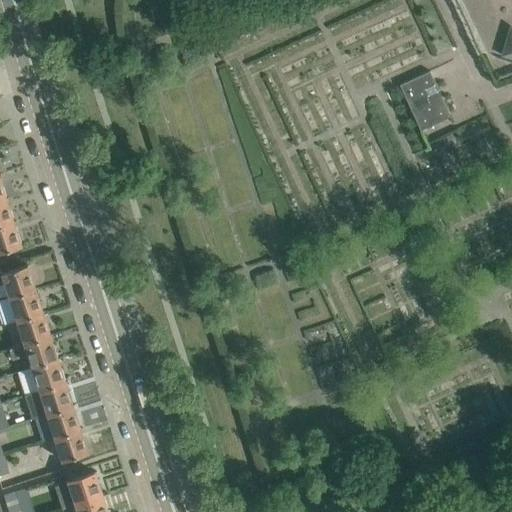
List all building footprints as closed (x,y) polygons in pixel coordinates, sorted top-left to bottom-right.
[(421,130),(451,116),(430,70),(399,84),(421,130)] [(14,223),(7,200),(0,202),(0,227),(6,225),(14,223)] [(14,223),(6,225),(0,227),(0,252),(3,251),(22,245),(14,223)] [(28,264),(9,270),(2,273),(9,296),(35,288),(28,264)] [(43,311),(35,288),(9,296),(17,320),(43,311)] [(51,335),(43,311),(17,320),(25,343),(51,335)] [(51,335),(25,343),(9,348),(13,359),(28,354),(32,367),(58,358),(51,335)] [(65,381),(58,358),(32,367),(40,389),(65,381)] [(40,389),(40,390),(25,395),(32,419),(35,418),(42,415),(73,405),(65,381),(40,389)] [(42,415),(35,418),(39,429),(50,425),(54,437),(81,429),(73,405),(42,415)] [(81,429),(54,437),(46,440),(53,464),(88,452),(81,429)] [(3,453),(0,453),(0,482),(2,488),(13,485),(3,453)] [(95,471),(85,474),(59,483),(67,507),(93,498),(102,495),(95,471)] [(107,511),(102,495),(93,498),(67,507),(68,511),(107,511)] [(9,511),(22,511),(19,503),(8,506),(9,511)]
